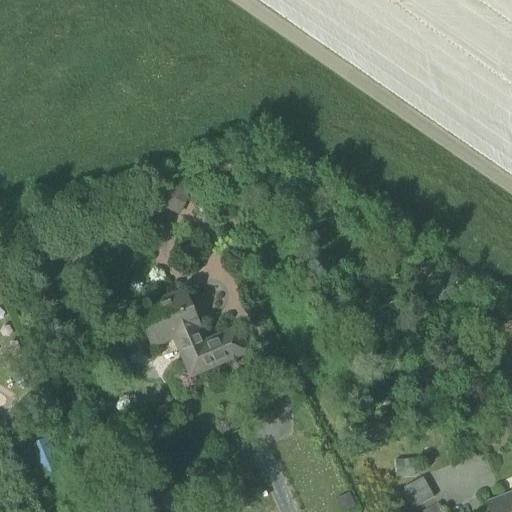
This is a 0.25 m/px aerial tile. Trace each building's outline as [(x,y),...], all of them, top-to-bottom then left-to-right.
[(176,338),(193,375),(232,357),(222,335),(205,343),(197,327),(200,325),(185,291),(137,313),(153,348),(176,338)] [(232,357),(233,359),(249,352),(237,327),(222,334),(222,335),(232,357)] [(25,447),(39,481),(65,470),(52,437),(25,447)] [(395,460),(395,478),(415,477),(414,460),(395,460)] [(403,489),(415,509),(434,498),(423,478),(403,489)] [(511,511),(511,497),(490,505),(492,511),(511,511)]
